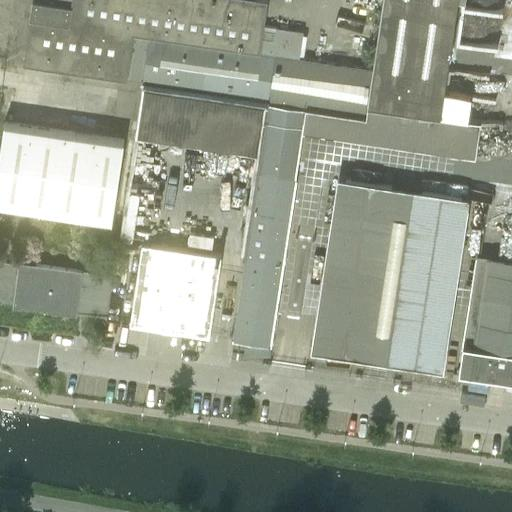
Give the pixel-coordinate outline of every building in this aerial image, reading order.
[(142,82),(268,100),(306,106),(362,115),(365,103),(370,69),(297,58),(301,31),(275,27),(274,32),(262,30),(266,0),(31,0),(22,63),(142,82)] [(366,7),(366,0),(352,0),(349,29),(363,30),(364,16),(368,16),(369,7),(366,7)] [(382,0),(372,69),(367,103),(440,114),(457,0),(382,0)] [(244,260),(232,339),(233,339),(269,345),(272,325),(294,177),(295,177),(302,130),(304,122),(306,106),(268,100),(244,260)] [(0,149),(0,202),(111,220),(123,140),(4,122),(0,149)] [(467,194),(334,175),(310,348),(442,366),(467,194)] [(142,242),(130,323),(131,323),(149,325),(189,331),(209,334),(220,254),(200,251),(163,246),(142,242)] [(458,372),(511,379),(511,261),(487,257),(475,335),(463,334),(458,372)] [(0,300),(12,302),(12,304),(13,304),(13,302),(74,310),(74,313),(75,313),(81,271),(0,259),(0,300)] [(78,291),(76,311),(106,315),(114,261),(102,259),(100,272),(81,269),(81,271),(78,291)]
